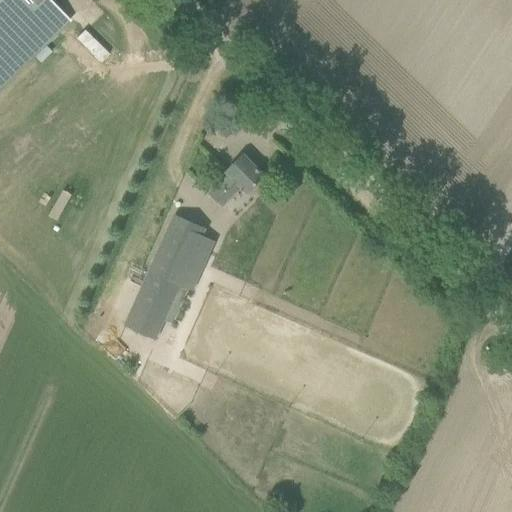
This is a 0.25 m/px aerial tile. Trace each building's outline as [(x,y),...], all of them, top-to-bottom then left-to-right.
[(49,0),(0,0),(0,86),(69,19),(49,0)] [(86,29),(78,37),(100,61),(108,53),(86,29)] [(243,155),(229,170),(227,172),(228,174),(209,193),(222,206),(241,187),(248,194),(265,176),(243,155)] [(175,215),(149,272),(180,286),(192,291),(214,242),(202,236),(205,229),(175,215)] [(148,274),(124,326),(155,340),(164,321),(180,286),(149,272),(148,274)]
